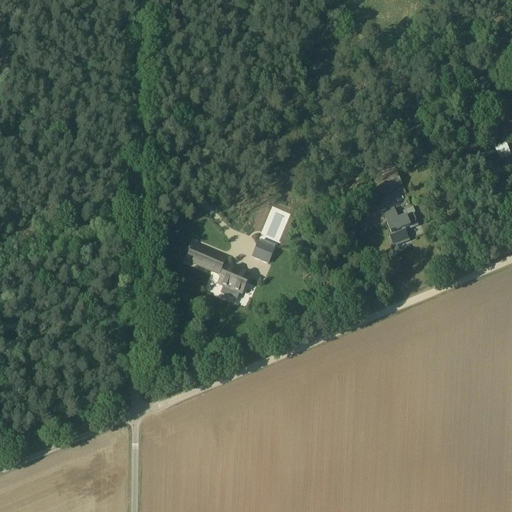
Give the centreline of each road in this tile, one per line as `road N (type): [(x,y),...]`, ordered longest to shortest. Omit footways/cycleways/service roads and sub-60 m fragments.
road 1 (track): [(0,470),(511,261)]
road 2 (unclassified): [(130,511),(139,0)]
road 3 (track): [(0,255),(135,226)]
